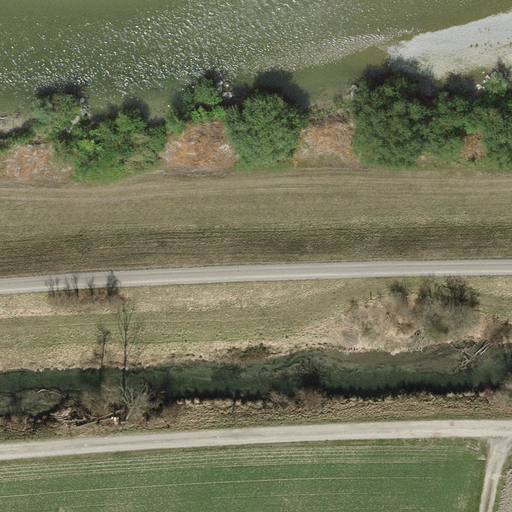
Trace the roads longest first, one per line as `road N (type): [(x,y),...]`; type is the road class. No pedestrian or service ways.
road 1 (track): [(0,450),(511,431)]
road 2 (track): [(511,265),(0,279)]
